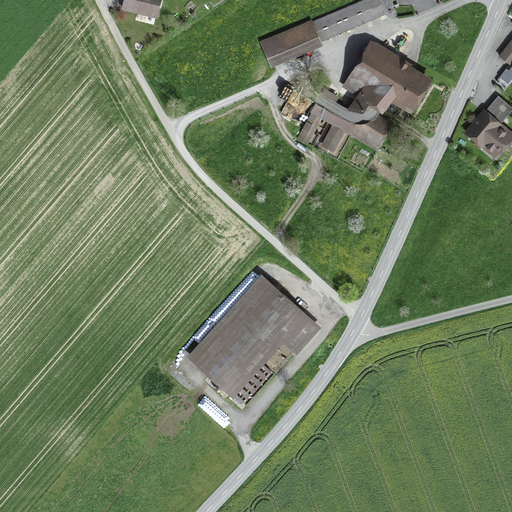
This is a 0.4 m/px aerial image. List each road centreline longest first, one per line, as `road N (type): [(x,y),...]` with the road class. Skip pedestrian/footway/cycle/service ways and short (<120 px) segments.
road 1 (unclassified): [(361,315),(203,182),(99,0)]
road 2 (tertiary): [(500,3),(361,315)]
road 3 (track): [(196,386),(228,418),(256,412),(331,323),(314,299),(322,287)]
road 4 (tertiary): [(352,332),(297,411),(205,511)]
road 5 (track): [(269,82),(288,139),(316,158),(303,196),(272,241)]
road 6 (residential): [(511,298),(352,332)]
